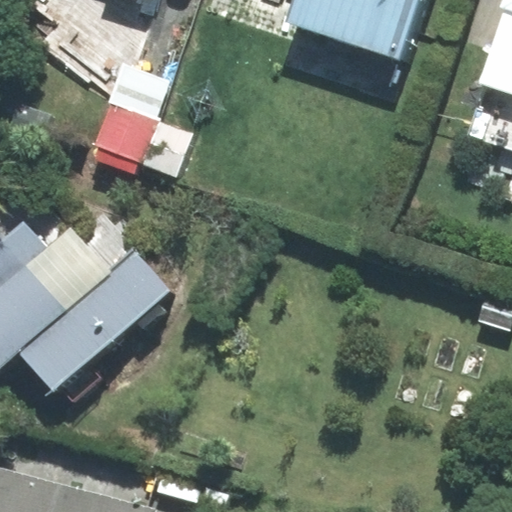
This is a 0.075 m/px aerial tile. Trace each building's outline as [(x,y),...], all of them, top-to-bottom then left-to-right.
[(410,68),(432,0),(299,0),(290,28),(410,68)] [(511,0),(483,88),(511,97),(511,0)] [(200,137),(164,123),(142,177),(178,192),(200,137)] [(61,397),(176,295),(140,253),(116,274),(77,231),(53,251),(30,225),(8,244),(0,234),(0,378),(1,380),(26,358),(61,397)] [(0,511),(161,511),(0,468),(0,511)]
